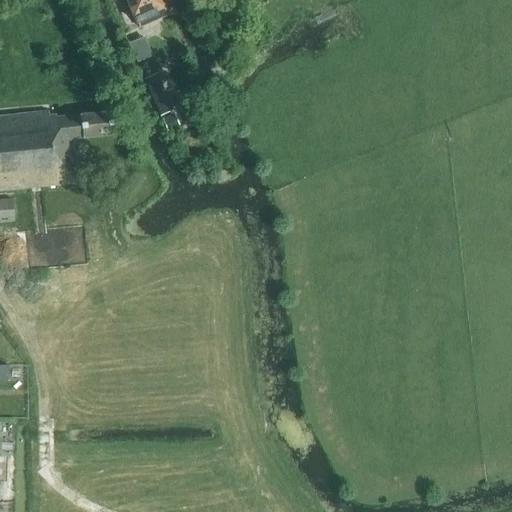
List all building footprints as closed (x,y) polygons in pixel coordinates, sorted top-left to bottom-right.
[(121,0),(121,1),(121,4),(123,7),(126,8),(129,7),(138,27),(173,12),(168,0),(121,0)] [(173,110),(164,88),(151,94),(160,116),(173,110)] [(110,135),(108,112),(54,118),(54,115),(48,116),(48,112),(0,117),(0,190),(75,183),(70,139),(110,135)] [(174,114),(162,119),(167,132),(179,128),(174,114)] [(0,222),(13,221),(11,201),(0,201),(0,222)]
